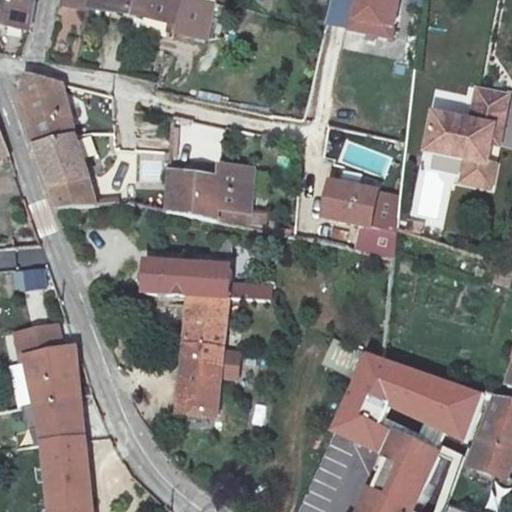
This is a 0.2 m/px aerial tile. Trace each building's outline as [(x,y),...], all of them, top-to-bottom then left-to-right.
[(0,0),(0,23),(33,29),(38,0),(0,0)] [(94,0),(92,11),(178,27),(176,37),(210,44),(218,3),(204,0),(94,0)] [(404,0),(355,0),(350,31),(397,40),(404,0)] [(63,209),(98,208),(65,82),(29,75),(24,103),(36,137),(63,209)] [(503,131),(510,97),(483,92),(476,126),(442,119),(435,157),(469,163),(489,167),(493,144),(496,130),(503,131)] [(16,151),(3,119),(0,119),(0,144),(2,144),(4,154),(16,151)] [(500,146),(503,131),(496,130),(493,144),(500,146)] [(140,151),(139,184),(165,185),(165,152),(140,151)] [(492,188),(496,169),(489,167),(469,163),(465,183),(492,188)] [(169,208),(219,218),(219,211),(253,214),(257,168),(224,165),(222,183),(171,174),(169,208)] [(385,194),(333,184),(326,222),(362,229),(378,232),(378,230),(385,194)] [(403,198),(385,194),(378,230),(402,234),(403,198)] [(362,229),(358,251),(398,260),(402,234),(378,230),(378,232),(362,229)] [(14,273),(17,293),(50,288),(47,268),(14,273)] [(152,272),(151,301),(193,304),(182,414),(217,419),(222,376),(239,377),(241,361),(225,359),(232,307),(272,311),(273,297),(233,294),(234,277),(152,272)] [(32,321),(47,318),(42,296),(27,299),(32,321)] [(58,346),(64,344),(60,322),(24,329),(27,346),(56,340),(58,346)] [(347,374),(356,349),(332,339),(322,364),(347,374)] [(56,340),(27,346),(38,396),(84,386),(78,340),(64,344),(58,346),(56,340)] [(88,432),(84,386),(38,396),(22,399),(27,422),(42,418),(45,437),(88,432)] [(511,487),(511,403),(499,401),(474,472),(511,487)] [(42,418),(27,422),(30,439),(45,437),(42,418)] [(420,511),(449,449),(405,429),(395,451),(399,453),(384,487),(379,485),(370,505),(381,510),(380,511),(420,511)] [(96,511),(88,432),(45,437),(49,481),(52,511),(96,511)]
